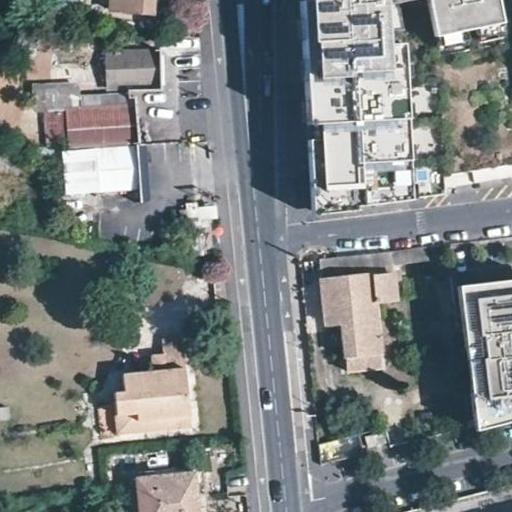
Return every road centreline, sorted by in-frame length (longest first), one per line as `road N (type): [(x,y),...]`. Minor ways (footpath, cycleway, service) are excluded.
road 1 (secondary): [(281,505),(257,237)]
road 2 (residential): [(257,237),(511,212)]
road 3 (residential): [(281,505),(511,450)]
road 4 (secondary): [(257,237),(246,97)]
